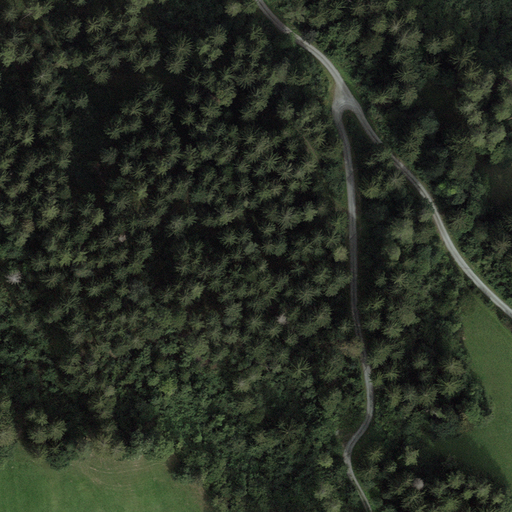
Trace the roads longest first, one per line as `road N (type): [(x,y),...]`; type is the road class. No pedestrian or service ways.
road 1 (track): [(511,317),(458,259),(360,99),(336,101),(371,393),(359,447),(373,511)]
road 2 (track): [(352,96),(256,0)]
